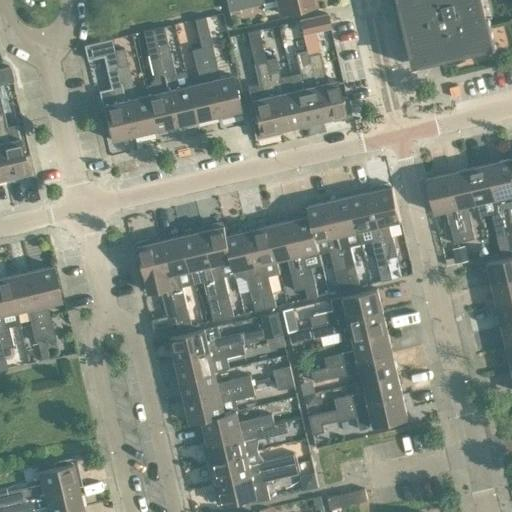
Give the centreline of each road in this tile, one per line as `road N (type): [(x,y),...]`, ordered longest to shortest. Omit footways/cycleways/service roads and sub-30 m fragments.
road 1 (residential): [(490,511),(399,130)]
road 2 (residential): [(83,204),(399,130)]
road 3 (residential): [(108,308),(134,320),(179,511)]
road 4 (residential): [(133,511),(92,332)]
road 5 (residential): [(83,204),(48,52)]
road 6 (residential): [(399,130),(369,0)]
